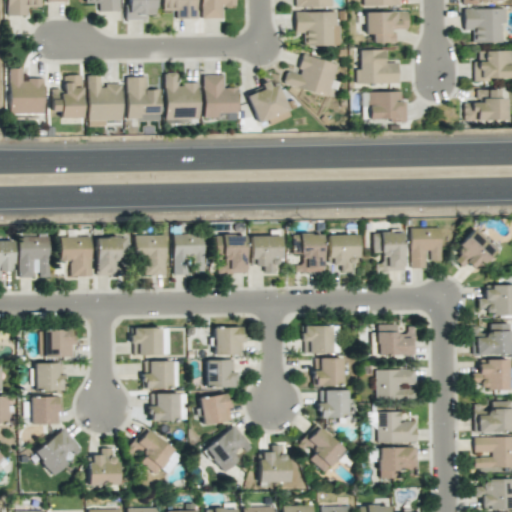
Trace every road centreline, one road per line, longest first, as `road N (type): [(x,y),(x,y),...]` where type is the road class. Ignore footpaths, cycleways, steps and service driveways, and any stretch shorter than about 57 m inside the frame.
road 1 (secondary): [(511,156),(0,168)]
road 2 (secondary): [(0,191),(511,184)]
road 3 (residential): [(0,309),(445,301)]
road 4 (residential): [(445,301),(448,511)]
road 5 (residential): [(263,43),(56,47)]
